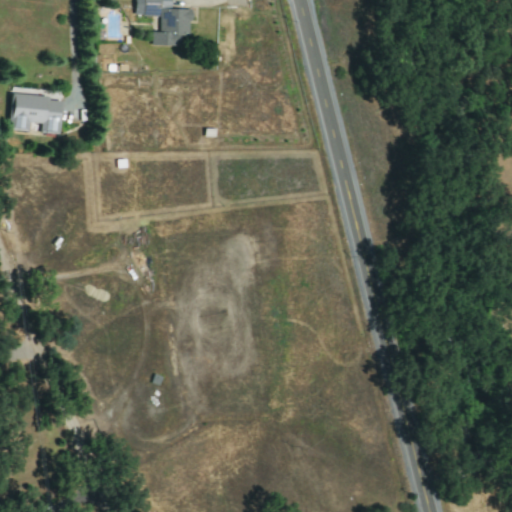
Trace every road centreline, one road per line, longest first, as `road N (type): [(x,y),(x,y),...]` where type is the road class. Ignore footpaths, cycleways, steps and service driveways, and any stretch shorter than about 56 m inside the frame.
road 1 (secondary): [(433,511),(301,0)]
road 2 (residential): [(111,511),(41,357),(17,278)]
